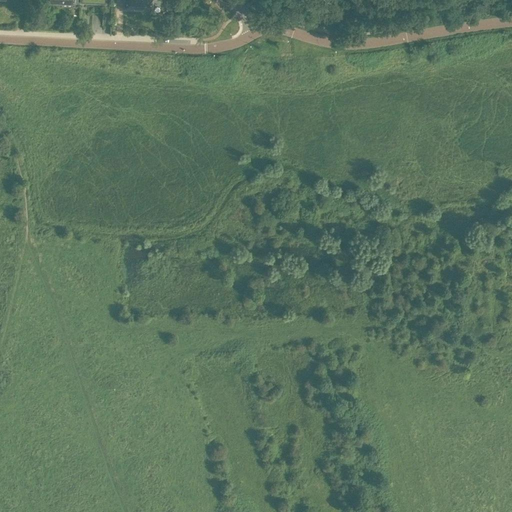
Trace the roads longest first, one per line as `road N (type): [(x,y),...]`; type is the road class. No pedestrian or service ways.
road 1 (secondary): [(254,33),(274,27),(352,44),(511,21)]
road 2 (residential): [(254,33),(192,49),(0,38)]
